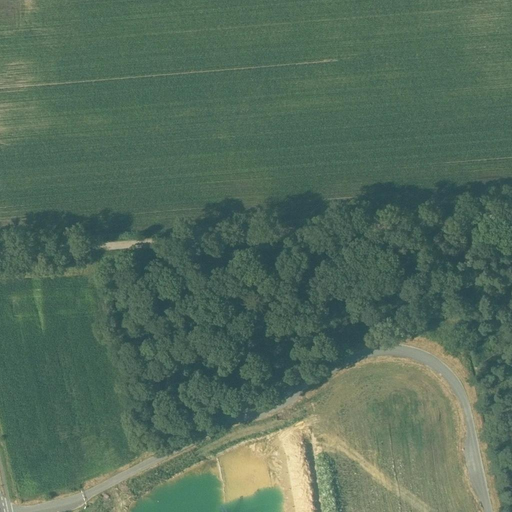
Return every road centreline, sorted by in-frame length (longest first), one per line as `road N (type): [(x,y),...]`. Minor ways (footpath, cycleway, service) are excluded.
road 1 (unclassified): [(34,511),(340,358),(391,346),(438,366),(460,392),(488,511)]
road 2 (track): [(511,218),(0,256)]
